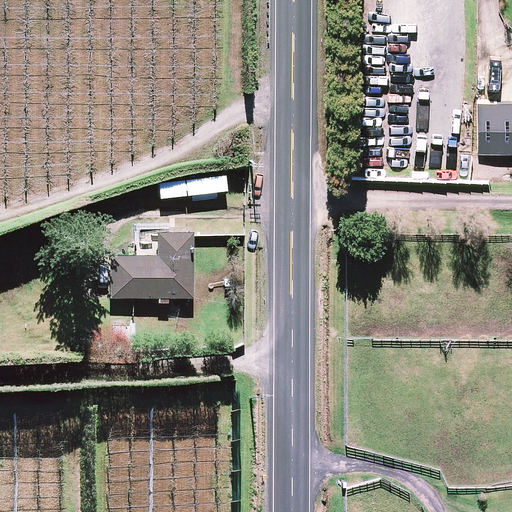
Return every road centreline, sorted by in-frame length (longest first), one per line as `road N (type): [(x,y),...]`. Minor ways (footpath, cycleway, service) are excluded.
road 1 (primary): [(292,0),(293,511)]
road 2 (track): [(0,386),(196,382),(292,351)]
